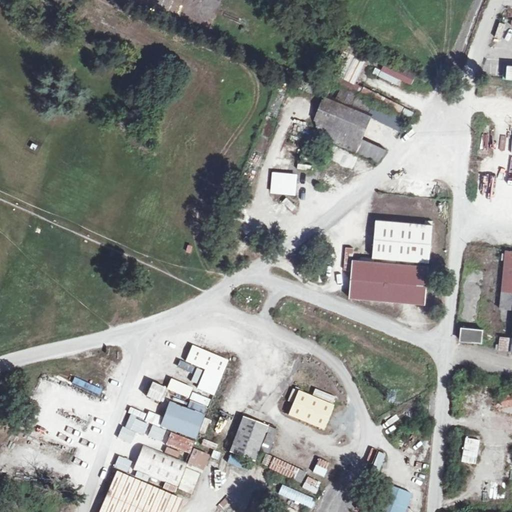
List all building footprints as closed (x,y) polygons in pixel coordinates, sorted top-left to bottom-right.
[(511,28),(495,27),(492,53),(499,54),(500,41),(511,42),(511,28)] [(368,51),(348,42),(343,51),(363,61),(368,51)] [(363,61),(343,51),(332,74),(352,84),(363,61)] [(415,74),(384,59),(375,77),(406,92),(415,74)] [(341,87),(336,98),(348,103),(352,92),(341,87)] [(401,106),(361,87),(357,96),(396,116),(401,106)] [(402,120),(373,105),(368,114),(398,128),(402,120)] [(511,134),(505,134),(502,170),(511,170),(511,134)] [(354,156),(332,146),(326,158),(349,168),(354,156)] [(297,195),(297,173),(271,172),(271,194),(297,195)] [(439,235),(384,228),(381,265),(436,271),(439,235)] [(351,267),(353,248),(345,248),(344,267),(351,267)] [(435,274),(361,268),(357,306),(432,313),(435,274)] [(489,340),(469,337),(468,350),(488,352),(489,340)] [(185,362),(204,370),(196,389),(215,396),(229,359),(191,345),(185,362)] [(171,379),(166,390),(188,399),(192,388),(171,379)] [(146,397),(160,403),(166,388),(151,383),(146,397)] [(477,385),(463,384),(460,424),(475,424),(477,385)] [(325,430),(337,397),(316,390),(314,396),(297,390),(287,416),(325,430)] [(511,396),(507,396),(500,419),(511,421),(511,396)] [(128,414),(142,420),(145,414),(131,408),(128,414)] [(212,422),(175,408),(165,434),(201,449),(212,422)] [(145,424),(160,425),(161,415),(146,413),(145,424)] [(136,432),(144,435),(148,424),(134,419),(130,430),(122,427),(117,439),(131,444),(136,432)] [(273,434),(248,424),(235,459),(260,469),(273,434)] [(465,438),(463,456),(479,458),(480,440),(465,438)] [(200,451),(178,442),(173,452),(196,462),(200,451)] [(192,471),(148,451),(136,477),(180,497),(192,471)] [(117,457),(114,469),(128,471),(130,459),(117,457)] [(318,458),(312,472),(324,478),(330,463),(318,458)] [(115,471),(99,511),(176,511),(182,498),(115,471)] [(316,494),(321,483),(307,477),(302,488),(316,494)] [(282,485),(278,494),(312,509),(316,500),(282,485)]
